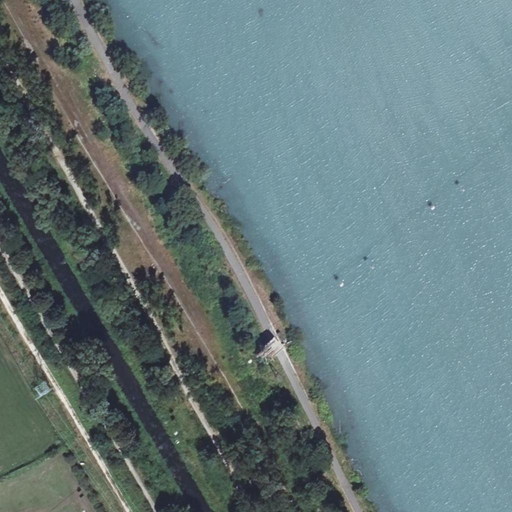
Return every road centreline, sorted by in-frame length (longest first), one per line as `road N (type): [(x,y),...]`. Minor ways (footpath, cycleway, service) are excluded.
road 1 (track): [(3,0),(296,511)]
road 2 (track): [(253,511),(0,48)]
road 3 (track): [(0,240),(159,511)]
road 4 (track): [(129,511),(0,287)]
